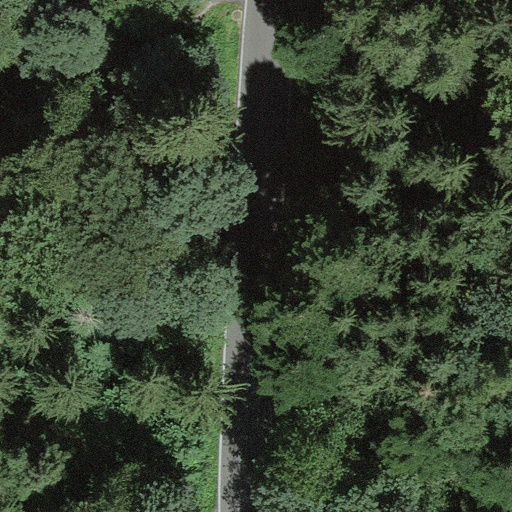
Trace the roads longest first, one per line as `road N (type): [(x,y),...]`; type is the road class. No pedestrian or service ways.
road 1 (tertiary): [(271,0),(245,511)]
road 2 (track): [(0,210),(198,0)]
road 3 (track): [(0,421),(43,432),(101,463),(162,511)]
